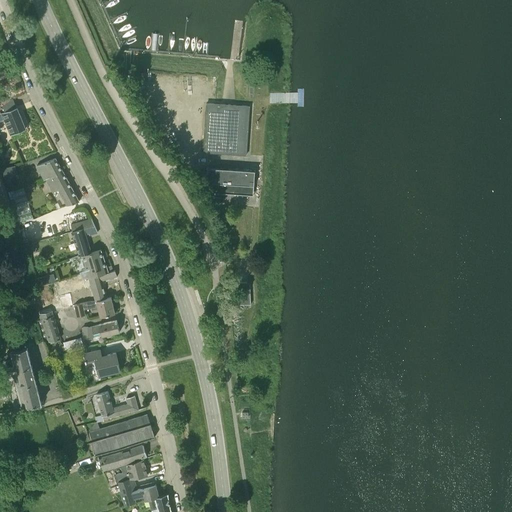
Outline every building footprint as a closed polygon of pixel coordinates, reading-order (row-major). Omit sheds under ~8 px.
[(0,104),(4,113),(16,107),(13,99),(0,104)] [(202,152),(214,153),(246,155),(249,106),(205,103),(202,152)] [(4,113),(2,113),(11,135),(26,128),(17,107),(16,107),(4,113)] [(43,178),(62,172),(55,158),(36,166),(43,178)] [(0,176),(1,180),(18,175),(15,166),(0,170),(0,176)] [(255,170),(208,167),(207,192),(253,195),(255,170)] [(62,172),(43,178),(44,180),(46,179),(53,192),(59,189),(67,206),(79,201),(62,172)] [(82,255),(91,252),(85,234),(89,233),(89,235),(97,232),(92,219),(75,225),(76,230),(71,232),(79,255),(82,255)] [(30,280),(36,278),(30,255),(32,255),(29,243),(22,245),(30,280)] [(89,279),(113,270),(112,265),(107,266),(101,249),(91,252),(82,255),(88,275),(82,277),(83,279),(89,278),(89,279)] [(113,270),(89,279),(95,299),(107,296),(103,281),(117,276),(115,270),(113,270)] [(36,279),(38,286),(55,281),(53,274),(36,279)] [(238,305),(251,304),(250,282),(237,283),(238,305)] [(98,306),(97,301),(92,301),(88,289),(35,301),(42,320),(38,321),(45,341),(48,340),(49,343),(60,339),(53,316),(52,311),(74,305),(77,317),(85,316),(83,309),(98,306)] [(97,301),(98,306),(100,317),(115,313),(111,297),(97,301)] [(92,339),(92,333),(101,332),(102,336),(120,331),(117,320),(99,324),(99,325),(92,327),(83,327),(84,339),(92,339)] [(4,362),(7,374),(13,372),(22,408),(42,403),(27,347),(26,347),(27,348),(11,352),(13,359),(4,362)] [(100,350),(84,354),(86,362),(95,361),(98,375),(120,370),(116,353),(102,356),(100,350)] [(96,422),(102,420),(139,410),(135,395),(126,398),(128,404),(113,408),(108,391),(96,394),(102,415),(95,417),(96,422)] [(151,426),(147,414),(100,429),(99,424),(103,423),(102,420),(96,422),(85,426),(90,443),(88,445),(151,426)] [(92,457),(155,437),(151,426),(88,445),(92,457)] [(143,445),(102,459),(104,464),(100,465),(103,472),(147,456),(143,445)] [(80,465),(81,467),(91,462),(89,457),(72,464),(74,468),(80,465)] [(118,486),(134,482),(134,480),(148,475),(143,459),(121,467),(122,473),(115,475),(118,486)] [(149,500),(159,496),(156,485),(153,486),(152,483),(137,488),(134,482),(118,486),(124,506),(136,502),(135,498),(144,496),(145,500),(149,500)] [(152,511),(167,511),(171,511),(172,511),(168,493),(159,496),(149,500),(152,511)]
